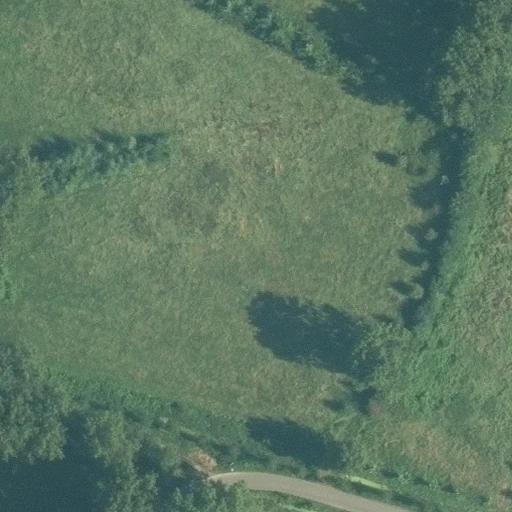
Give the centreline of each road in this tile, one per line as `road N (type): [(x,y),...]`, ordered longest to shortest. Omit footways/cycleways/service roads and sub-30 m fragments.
road 1 (track): [(227,480),(139,441),(0,406)]
road 2 (tertiary): [(167,511),(184,495),(256,479),(383,511)]
